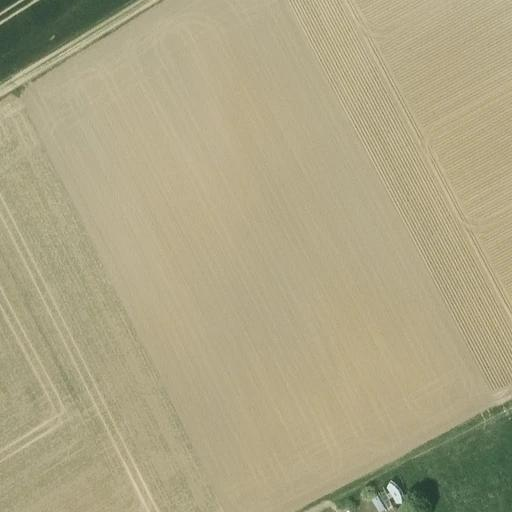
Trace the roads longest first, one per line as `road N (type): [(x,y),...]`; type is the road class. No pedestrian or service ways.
road 1 (track): [(511,409),(326,511)]
road 2 (track): [(132,0),(0,83)]
